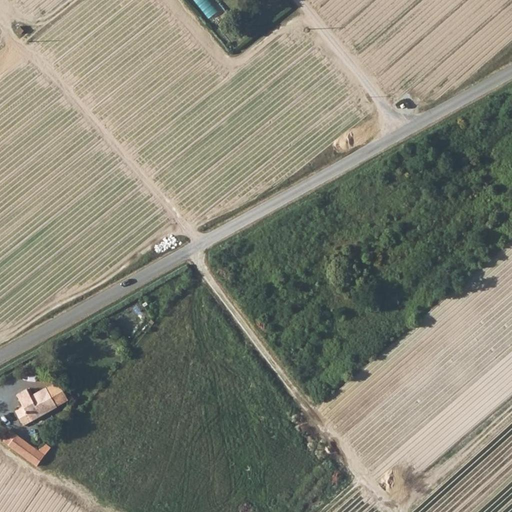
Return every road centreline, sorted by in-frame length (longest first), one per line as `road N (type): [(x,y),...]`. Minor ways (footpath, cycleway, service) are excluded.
road 1 (unclassified): [(0,355),(397,135)]
road 2 (track): [(193,249),(360,472),(318,511)]
road 3 (track): [(0,0),(25,54),(201,244)]
road 4 (track): [(174,0),(231,60),(302,7)]
road 5 (unclassified): [(397,135),(297,0)]
road 6 (track): [(511,408),(396,511)]
road 7 (unclassified): [(397,135),(511,71)]
